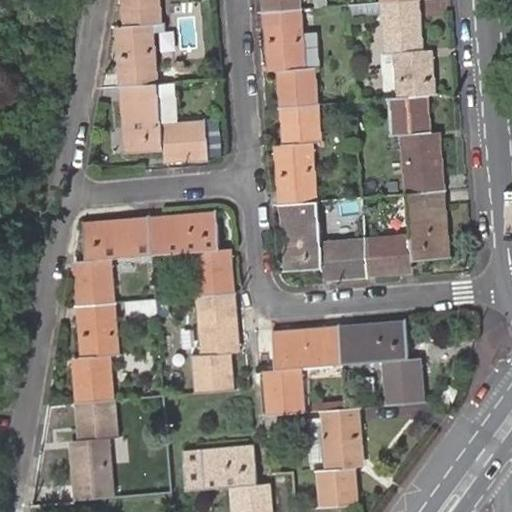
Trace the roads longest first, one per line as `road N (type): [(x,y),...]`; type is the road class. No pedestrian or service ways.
road 1 (residential): [(251,181),(258,283),(273,303),(297,308),(511,281)]
road 2 (residential): [(64,191),(8,511)]
road 3 (residential): [(484,0),(511,270)]
road 4 (residential): [(96,0),(64,191)]
road 5 (residential): [(64,191),(251,181)]
road 6 (residential): [(235,0),(251,181)]
